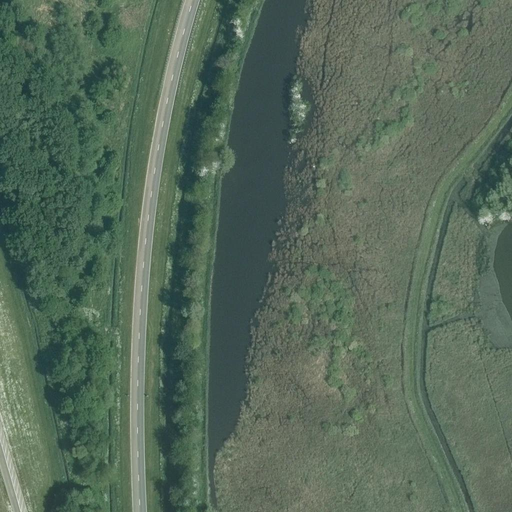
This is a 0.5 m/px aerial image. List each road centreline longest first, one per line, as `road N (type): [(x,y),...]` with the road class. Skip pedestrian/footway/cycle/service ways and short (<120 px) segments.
road 1 (track): [(256,0),(228,100),(213,198),(201,399),(204,511)]
road 2 (motorway): [(138,511),(147,212),(192,0)]
road 3 (track): [(459,511),(415,401),(413,333),(446,188),(511,98)]
